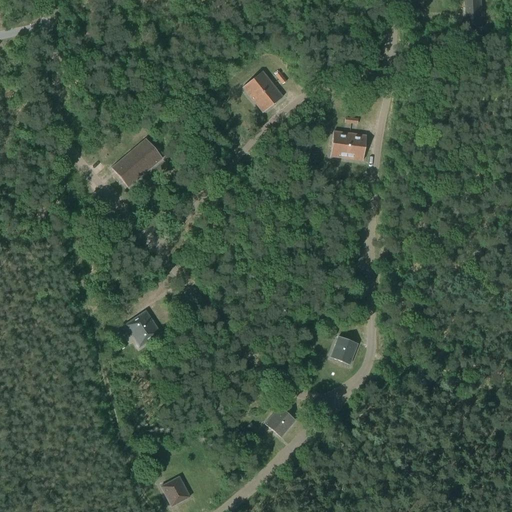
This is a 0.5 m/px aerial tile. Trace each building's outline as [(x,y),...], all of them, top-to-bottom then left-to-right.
[(464,0),(466,27),(483,26),(482,0),(464,0)] [(250,81),(242,88),(252,101),(262,113),(271,106),(274,104),(282,98),(275,89),(273,87),(272,85),(261,72),(253,79),(250,81)] [(278,72),(274,75),(282,85),(285,82),(278,72)] [(331,146),(329,157),(345,159),(362,161),(363,150),(364,147),(365,136),(349,134),(333,132),(331,143),(331,146)] [(145,138),(111,168),(128,188),(162,159),(145,138)] [(145,311),(124,325),(139,347),(160,333),(145,311)] [(349,365),(357,344),(338,337),(330,357),(349,365)] [(124,341),(118,344),(122,350),(127,347),(124,341)] [(279,407),(264,424),(281,438),(295,420),(279,407)] [(246,427),(244,429),(243,431),(247,435),(247,434),(252,437),(255,433),(253,431),(256,428),(250,423),(249,423),(248,422),(244,426),(246,427)] [(160,487),(171,507),(190,497),(179,477),(160,487)]
